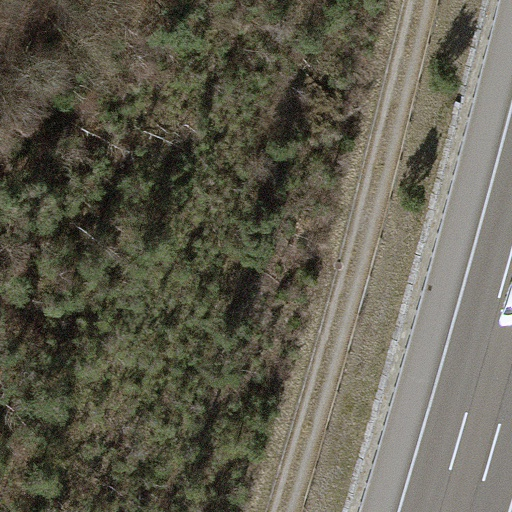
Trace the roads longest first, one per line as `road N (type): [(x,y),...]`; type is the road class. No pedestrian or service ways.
road 1 (track): [(283,511),(420,0)]
road 2 (motorway): [(511,315),(455,511)]
